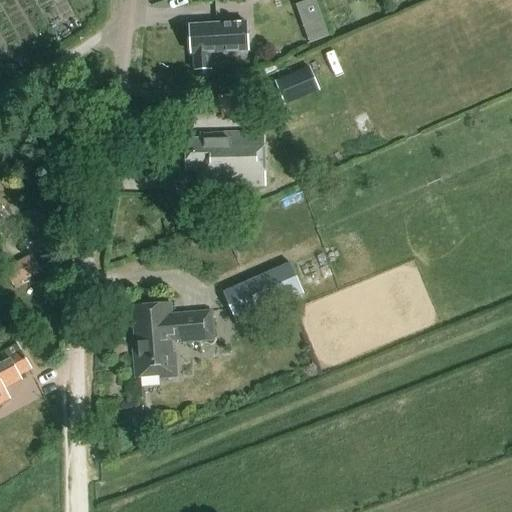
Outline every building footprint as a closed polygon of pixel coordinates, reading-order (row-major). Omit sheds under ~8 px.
[(210,38),(211,55),(248,53),(247,24),(214,26),(214,38),(210,38)] [(194,72),(211,71),(210,55),(211,55),(210,38),(214,38),(214,26),(190,27),(192,56),(193,56),(194,72)] [(276,82),(286,107),(320,92),(310,68),(276,82)] [(200,135),(200,140),(186,140),(187,172),(199,171),(199,188),(265,187),(264,133),(200,135)] [(181,208),(186,224),(207,218),(203,202),(181,208)] [(32,255),(5,270),(15,288),(42,273),(32,255)] [(290,267),(225,295),(237,324),(303,296),(290,267)] [(181,341),(181,343),(214,341),(212,312),(172,315),(171,304),(132,308),(134,337),(132,337),(135,378),(160,376),(160,379),(177,378),(175,354),(173,354),(171,341),(181,341)] [(15,346),(0,354),(0,406),(10,401),(5,391),(23,382),(20,377),(29,372),(15,346)]
